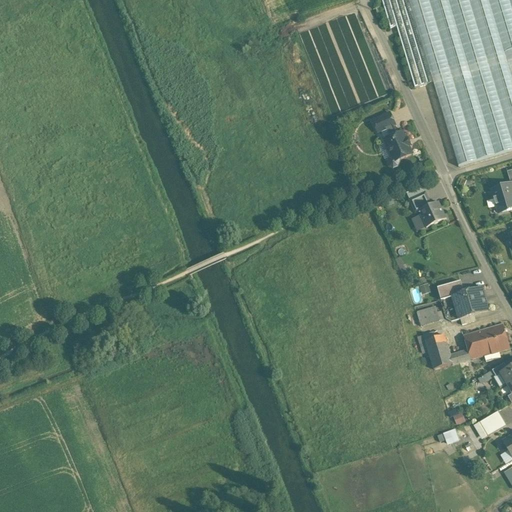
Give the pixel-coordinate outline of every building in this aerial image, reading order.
[(511,0),(381,0),(391,29),(397,28),(415,89),(433,84),(459,168),(511,151),(511,0)] [(390,114),(373,122),(378,135),(382,133),(393,128),(396,127),(390,114)] [(395,133),(393,128),(382,133),(386,141),(385,142),(393,159),(390,161),(388,164),(390,168),(394,169),(398,167),(401,161),(413,155),(410,148),(411,147),(408,140),(406,141),(403,134),(401,130),(395,133)] [(511,185),(511,186),(492,192),(499,214),(511,210),(511,185)] [(420,214),(419,213),(432,207),(426,194),(410,202),(416,215),(420,214)] [(432,207),(419,213),(420,214),(427,230),(447,221),(439,204),(432,207)] [(461,283),(438,290),(442,302),(453,298),(465,294),(461,283)] [(418,286),(420,295),(430,293),(428,284),(418,286)] [(465,294),(453,298),(460,321),(489,312),(482,289),(465,294)] [(436,308),(417,314),(421,327),(440,322),(436,308)] [(503,326),(486,331),(493,354),(484,356),(486,363),(501,358),(500,353),(511,350),(503,326)] [(486,331),(464,337),(468,351),(471,360),(484,356),(493,354),(486,331)] [(434,333),(424,336),(426,342),(436,339),(434,333)] [(436,339),(426,342),(434,371),(453,365),(454,365),(451,357),(445,336),(436,339)] [(468,351),(451,357),(454,365),(453,365),(453,366),(471,360),(468,351)] [(505,365),(493,372),(497,378),(503,375),(502,374),(509,371),(505,365)] [(511,368),(509,371),(502,374),(503,375),(509,385),(511,382),(511,368)] [(498,413),(481,423),(490,436),(506,427),(498,413)] [(461,414),(452,417),(454,426),(464,423),(461,414)] [(490,436),(481,423),(474,427),(482,441),(490,436)] [(443,435),(448,446),(460,442),(455,430),(443,435)] [(511,435),(502,442),(511,457),(511,435)]
